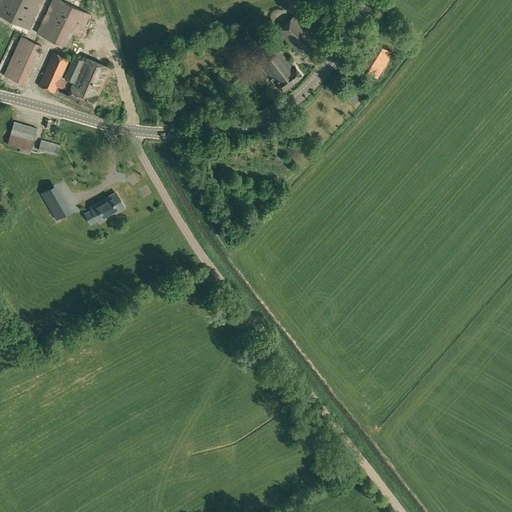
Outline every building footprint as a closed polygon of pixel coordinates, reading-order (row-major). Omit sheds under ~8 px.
[(0,0),(0,15),(29,29),(43,0),(0,0)] [(52,0),(36,33),(65,46),(72,32),(79,36),(90,14),(60,0),(52,0)] [(304,59),(321,41),(294,15),(277,33),(304,59)] [(4,75),(24,84),(41,45),(21,36),(4,75)] [(393,52),(376,42),(360,68),(377,78),(393,52)] [(282,91),(302,76),(296,68),(294,69),(277,48),(259,62),(282,91)] [(66,96),(93,108),(98,96),(110,68),(84,56),(83,60),(74,56),(64,78),(62,77),(69,59),(53,52),(38,85),(54,93),(57,86),(69,91),(66,96)] [(357,95),(349,88),(343,95),(350,102),(357,95)] [(20,152),(30,154),(34,140),(37,128),(14,122),(10,133),(8,144),(21,148),(20,152)] [(37,150),(57,156),(60,145),(40,139),(37,150)] [(131,210),(144,203),(131,178),(118,184),(131,210)] [(46,200),(57,193),(53,187),(42,193),(46,200)] [(93,210),(99,220),(99,221),(124,207),(116,193),(91,207),(93,210)] [(64,206),(53,212),(57,219),(68,212),(64,206)]
